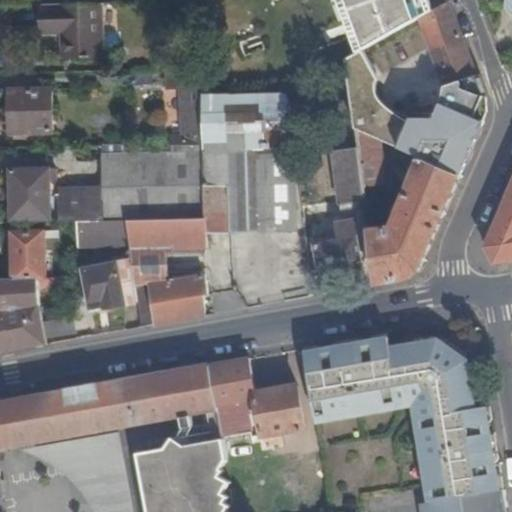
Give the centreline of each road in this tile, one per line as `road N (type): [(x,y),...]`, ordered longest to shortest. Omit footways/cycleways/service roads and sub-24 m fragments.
road 1 (residential): [(0,379),(455,298)]
road 2 (residential): [(455,298),(454,244),(511,113)]
